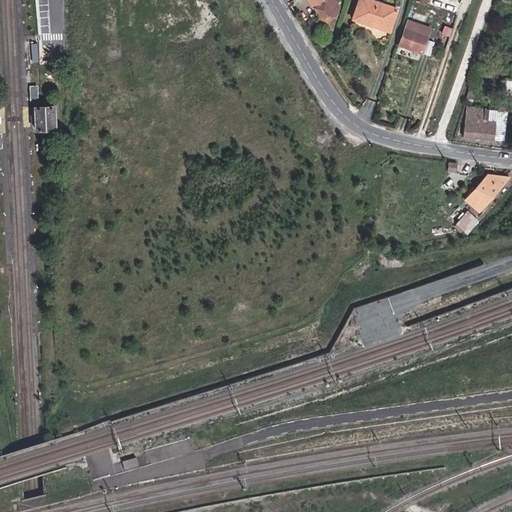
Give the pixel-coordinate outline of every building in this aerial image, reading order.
[(309,0),(330,34),(340,7),(335,0),(309,0)] [(359,0),(353,18),(373,25),(381,2),(374,0),(359,0)] [(381,2),(373,25),(389,30),(397,8),(381,2)] [(400,44),(421,52),(429,27),(408,20),(400,44)] [(37,44),(28,44),(29,64),(38,64),(37,44)] [(48,82),(33,83),(34,103),(50,103),(48,82)] [(466,99),(473,101),(478,84),(472,82),(466,99)] [(507,110),(510,89),(502,88),(499,109),(507,110)] [(36,129),(55,128),(54,106),(35,106),(36,129)] [(463,135),(494,138),(496,119),(484,117),(486,108),(466,106),(463,135)] [(496,119),(494,138),(502,139),(507,110),(499,109),(486,108),(484,117),(496,119)] [(481,213),(507,180),(490,167),(464,200),(481,213)] [(468,209),(456,223),(468,233),(480,219),(468,209)] [(135,458),(122,462),(124,470),(138,466),(135,458)]
